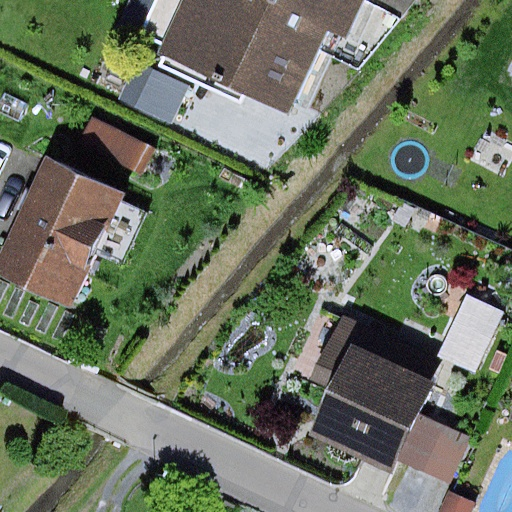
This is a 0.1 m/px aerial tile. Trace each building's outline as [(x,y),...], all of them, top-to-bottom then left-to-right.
[(155,0),(140,35),(162,45),(158,53),(287,111),(324,29),(347,39),(364,0),(155,0)] [(134,63),(116,100),(169,125),(187,88),(134,63)] [(91,118),(76,152),(132,179),(148,145),(91,118)] [(121,194),(44,158),(0,252),(0,277),(67,309),(121,194)] [(466,296),(439,353),(476,370),(503,313),(466,296)] [(435,356),(341,314),(312,380),(330,388),(308,436),(389,473),(395,461),(416,414),(431,381),(425,378),(435,356)] [(468,437),(416,414),(395,461),(447,484),(468,437)] [(450,493),(441,511),(469,511),(473,504),(450,493)]
